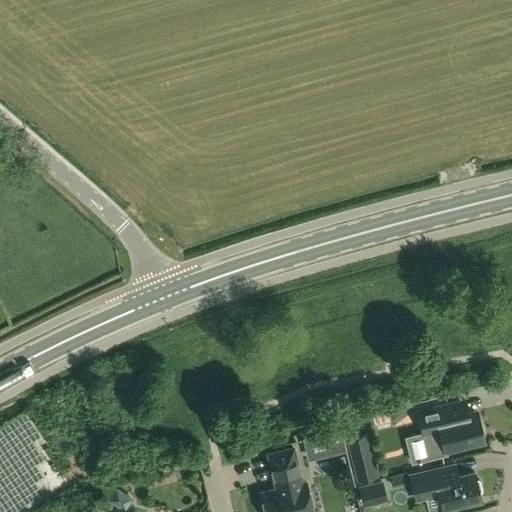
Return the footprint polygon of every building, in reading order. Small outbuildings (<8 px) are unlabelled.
[(476,410),(470,412),(467,399),(447,404),(418,411),(423,432),(430,458),(447,454),(446,449),(484,440),(476,410)] [(345,448),(341,430),(305,439),(309,457),(345,448)] [(369,441),(348,447),(356,481),(378,476),(369,441)] [(302,482),(293,447),(269,453),(277,488),(262,492),(264,501),(262,504),(263,511),(313,511),(306,481),(302,482)] [(481,499),(480,493),(481,489),(479,480),(476,478),(475,471),(459,475),(456,464),(410,475),(415,497),(426,494),(427,497),(439,494),(442,508),(481,499)] [(387,500),(382,479),(358,485),(363,506),(387,500)] [(133,496),(115,486),(108,500),(125,510),(133,496)]
